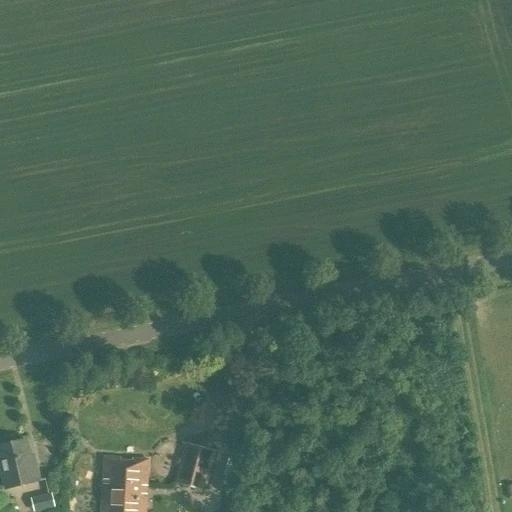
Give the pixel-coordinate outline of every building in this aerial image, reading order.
[(31,464),(25,439),(0,445),(0,465),(6,490),(38,482),(34,464),(31,464)] [(205,492),(216,452),(184,443),(174,483),(205,492)] [(145,511),(148,459),(104,457),(100,511),(145,511)] [(33,511),(35,511),(54,507),(50,493),(30,499),(33,511)] [(415,511),(417,500),(399,497),(396,511),(415,511)]
